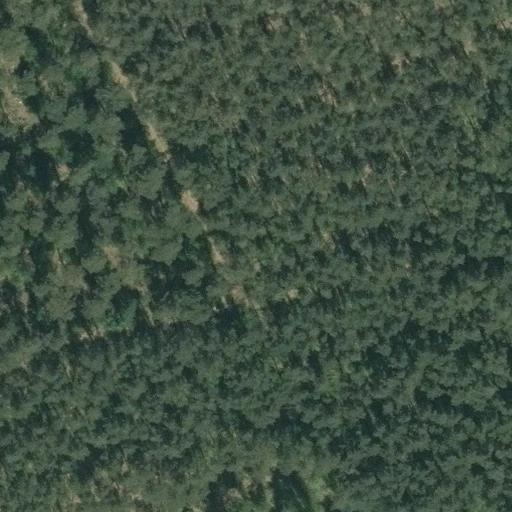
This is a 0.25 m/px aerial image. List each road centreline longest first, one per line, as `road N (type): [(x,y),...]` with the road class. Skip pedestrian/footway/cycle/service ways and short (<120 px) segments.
road 1 (track): [(0,348),(134,310),(393,276),(511,249)]
road 2 (track): [(55,0),(220,298)]
